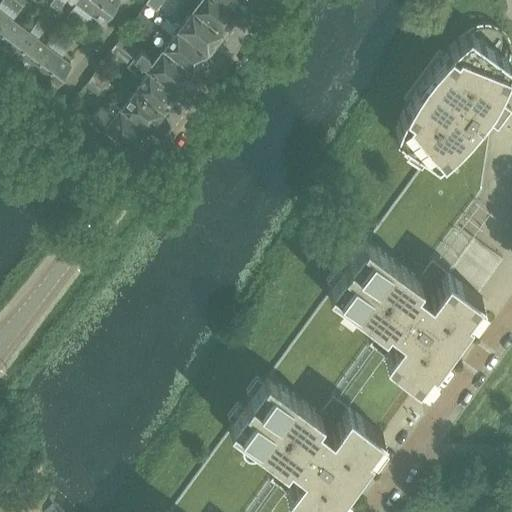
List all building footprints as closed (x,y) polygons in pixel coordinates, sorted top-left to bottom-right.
[(0,17),(13,0),(0,0),(0,1),(0,17)] [(18,0),(13,0),(0,17),(0,45),(3,48),(21,24),(12,18),(23,3),(18,0)] [(52,0),(50,3),(58,9),(64,0),(52,0)] [(75,0),(77,1),(67,15),(75,21),(90,0),(75,0)] [(90,0),(75,21),(83,28),(94,14),(102,20),(117,0),(90,0)] [(155,9),(160,3),(156,0),(147,0),(146,2),(146,3),(155,9)] [(186,1),(221,28),(236,8),(224,0),(183,0),(185,2),(185,1),(186,1)] [(224,0),(236,8),(242,0),(224,0)] [(186,1),(172,21),(171,21),(206,48),(221,28),(186,1)] [(131,21),(156,40),(192,67),(206,48),(171,21),(172,21),(166,17),(158,27),(138,11),(131,21)] [(401,109),(393,128),(425,152),(435,159),(446,151),(455,142),(465,132),(473,122),(480,114),(496,126),(503,116),(511,106),(493,94),(501,78),(502,76),(510,58),(511,50),(510,41),(506,33),(500,27),(492,23),(484,21),(475,23),(467,27),(451,41),(436,56),(423,72),(411,90),(401,109)] [(21,24),(3,48),(20,60),(37,37),(37,36),(39,33),(31,27),(29,31),(21,24)] [(37,37),(20,60),(36,73),(64,35),(56,29),(46,43),(37,37)] [(122,33),(115,42),(176,88),(192,67),(156,40),(147,52),(122,33)] [(64,35),(36,73),(53,85),(71,62),(61,54),(72,41),(64,35)] [(109,50),(142,74),(134,85),(163,106),(176,88),(115,42),(109,50)] [(95,69),(88,80),(115,100),(115,101),(148,126),(163,106),(134,85),(101,61),(95,69)] [(148,126),(115,101),(112,104),(109,101),(105,106),(100,102),(92,114),(102,121),(133,145),(148,126)] [(363,236),(325,286),(339,296),(338,297),(337,299),(337,300),(337,302),(337,303),(337,305),(338,306),(339,308),(340,309),(342,310),(343,311),(345,311),(346,312),(348,311),(349,311),(351,311),(352,310),(353,309),(354,308),(381,327),(387,320),(400,330),(382,355),(417,381),(450,336),(480,295),(445,269),(427,293),(414,283),(418,277),(363,236)] [(263,371),(225,421),(239,431),(238,432),(237,434),(237,435),(237,437),(237,439),(237,440),(238,442),(239,443),(240,444),(241,445),(242,446),(243,446),(245,447),(246,447),(248,447),(249,446),(251,446),(252,445),(253,444),(254,443),(281,463),(287,455),(300,465),(282,490),(311,511),(320,511),(351,470),(380,431),(345,404),(327,428),(314,418),(318,412),(263,371)]
